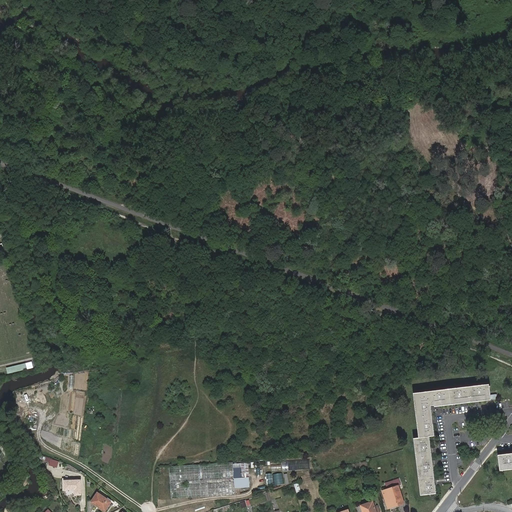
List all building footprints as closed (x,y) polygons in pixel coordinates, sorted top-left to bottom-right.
[(9,373),(35,367),(33,361),(7,367),(9,373)] [(461,391),(461,388),(437,390),(438,394),(422,396),(423,397),(417,398),(419,409),(421,408),(423,425),(421,425),(422,437),(430,436),(435,435),(433,423),(429,424),(427,408),(431,407),(431,402),(439,401),(439,404),(463,401),(462,399),(479,397),(479,399),(491,398),(491,399),(497,399),(497,398),(498,398),(498,397),(497,397),(497,394),(491,395),(489,386),(477,387),(478,389),(461,391)] [(431,477),(434,477),(433,465),(429,465),(427,449),(431,449),(430,436),(422,437),(417,438),(419,450),(421,450),(423,466),(421,466),(422,479),(424,478),(425,486),(423,486),(424,495),(436,494),(435,485),(432,485),(431,477)] [(511,457),(510,458),(510,454),(502,455),(502,459),(499,459),(500,469),(511,467),(511,465),(511,464),(511,457)] [(58,468),(60,461),(47,456),(45,461),(50,463),(50,464),(58,468)] [(233,462),(171,466),(173,498),(235,495),(235,488),(234,473),(233,462)] [(285,462),(285,471),(296,471),(296,462),(285,462)] [(242,464),(243,478),(240,479),(240,473),(234,473),(235,488),(249,487),(247,463),(242,464)] [(272,475),(274,485),(284,484),(282,473),(272,475)] [(80,493),(79,479),(63,480),(64,488),(74,488),(74,494),(80,493)] [(399,486),(396,487),(395,481),(385,484),(387,489),(383,491),(385,498),(389,497),(392,507),(404,503),(399,486)] [(105,510),(111,501),(98,492),(92,501),(105,510)] [(376,511),(373,502),(361,505),(363,511),(376,511)]
